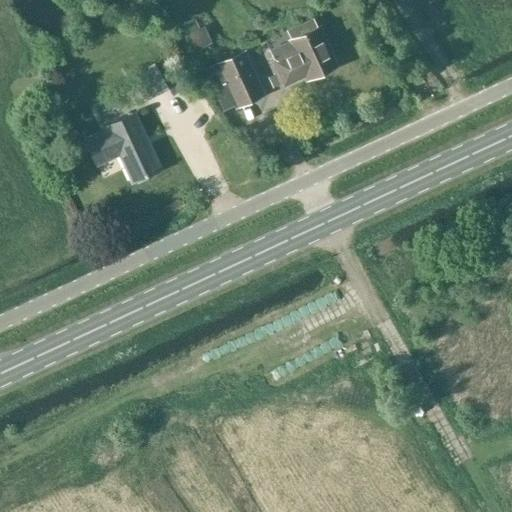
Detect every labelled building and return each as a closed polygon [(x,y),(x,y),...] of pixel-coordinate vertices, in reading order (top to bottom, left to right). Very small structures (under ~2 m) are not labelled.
[(278,71),(266,77),(272,89),(281,84),(284,90),(305,80),(306,82),(340,66),(320,25),(317,26),(313,17),(286,29),(290,38),(286,40),(286,42),(268,50),(278,71)] [(180,26),(193,53),(212,43),(204,26),(199,29),(194,19),(180,26)] [(261,94),(242,52),(205,69),(223,108),(235,103),(237,105),(261,94)] [(133,79),(144,101),(168,90),(156,67),(133,79)] [(119,154),(131,181),(160,168),(135,113),(106,126),(107,128),(84,138),(96,164),(119,154)] [(337,346),(340,361),(350,359),(348,345),(337,346)]
